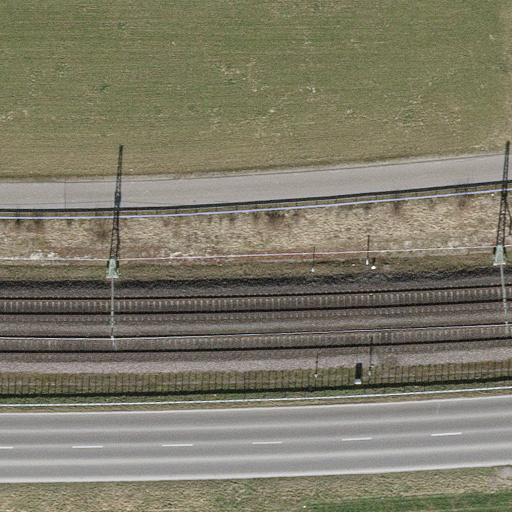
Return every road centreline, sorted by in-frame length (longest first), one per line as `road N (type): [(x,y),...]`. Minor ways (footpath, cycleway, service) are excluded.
road 1 (track): [(511,168),(125,197),(0,196)]
road 2 (primary): [(511,429),(0,448)]
